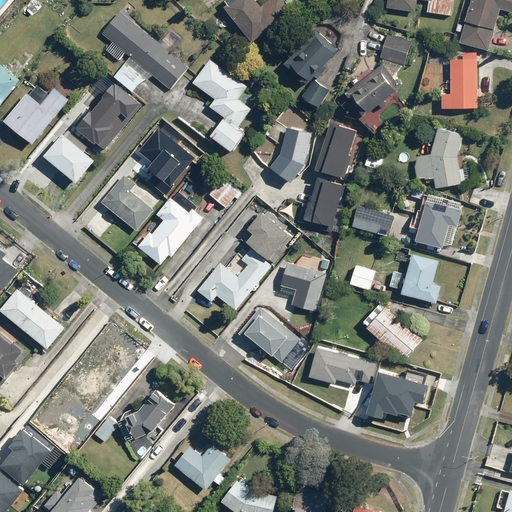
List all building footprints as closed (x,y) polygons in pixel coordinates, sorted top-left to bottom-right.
[(255,0),(234,0),(223,9),(251,44),(291,13),(286,7),(289,5),(284,0),(271,0),(262,7),(255,0)] [(387,0),(386,9),(415,13),(417,0),(428,1),(426,13),(452,17),(454,0),(387,0)] [(511,0),(470,0),(459,44),(489,52),(500,11),(511,13),(511,0)] [(121,12),(102,34),(112,43),(106,51),(119,61),(125,54),(130,58),(113,77),(133,93),(139,85),(153,77),(170,91),(189,68),(121,12)] [(315,30),(283,65),(306,86),(338,50),(315,30)] [(387,34),(380,58),(405,66),(413,42),(387,34)] [(478,109),(477,52),(451,53),(451,95),(441,96),(441,110),(478,109)] [(247,86),(210,60),(192,85),(214,100),(208,108),(223,119),(209,138),(230,153),(244,135),(238,130),(253,110),(238,99),(247,86)] [(382,64),(344,94),(363,119),(401,89),(382,64)] [(0,97),(15,79),(0,66),(0,97)] [(315,81),(301,99),(317,110),(330,93),(315,81)] [(115,83),(76,129),(103,151),(142,105),(115,83)] [(32,146),(69,101),(54,89),(49,95),(38,87),(30,97),(27,95),(4,123),(32,146)] [(331,123),(315,172),(341,180),(357,131),(331,123)] [(194,158),(158,128),(139,151),(152,162),(147,168),(155,175),(149,181),(164,194),(194,158)] [(305,166),(312,134),(286,128),(280,156),(270,169),(290,185),(305,166)] [(437,128),(430,156),(417,158),(415,168),(417,181),(433,179),(435,189),(462,185),(458,158),(464,136),(437,128)] [(66,130),(43,158),(75,185),(94,162),(84,153),(88,148),(66,130)] [(123,174),(100,204),(137,233),(155,210),(131,192),(137,185),(123,174)] [(209,196),(225,209),(240,191),(224,178),(209,196)] [(298,222),(341,234),(348,208),(339,206),(344,186),(317,179),(310,204),(303,203),(298,222)] [(164,269),(204,218),(195,211),(199,206),(177,189),(133,244),(164,269)] [(428,195),(415,242),(443,250),(444,244),(452,246),(464,205),(428,195)] [(389,239),(395,216),(358,206),(352,228),(389,239)] [(241,221),(227,238),(242,250),(256,233),(241,221)] [(220,264),(197,292),(212,303),(217,297),(236,312),(273,266),(251,249),(242,261),(247,265),(237,278),(220,264)] [(412,255),(401,296),(436,305),(441,287),(433,284),(439,262),(412,255)] [(0,287),(0,288),(14,270),(0,259),(0,287)] [(327,274),(287,263),(281,286),(295,290),(291,306),(316,313),(327,274)] [(356,266),(350,285),(370,291),(376,272),(356,266)] [(17,289),(0,310),(0,313),(47,351),(65,328),(17,289)] [(381,304),(362,325),(403,362),(422,340),(381,304)] [(301,340),(260,307),(238,335),(248,343),(250,341),(272,358),(273,357),(282,364),(301,340)] [(0,389),(28,353),(0,331),(0,389)] [(376,364),(316,349),(309,377),(335,384),(336,380),(355,385),(356,380),(371,384),(376,364)] [(59,408),(106,403),(127,390),(112,367),(96,378),(66,381),(67,389),(57,390),(59,408)] [(427,385),(378,372),(366,415),(381,419),(383,412),(397,415),(398,412),(411,416),(415,403),(421,405),(427,385)] [(133,441),(153,433),(176,406),(157,390),(138,412),(124,419),(133,441)] [(109,416),(95,435),(106,443),(120,424),(109,416)] [(1,467),(25,486),(56,447),(28,425),(9,448),(13,452),(1,467)] [(190,448),(174,467),(205,491),(213,481),(219,486),(225,479),(219,474),(230,461),(211,445),(201,457),(190,448)] [(0,511),(7,511),(25,491),(0,470),(0,511)] [(58,491),(40,511),(90,511),(104,496),(80,477),(72,487),(69,484),(62,494),(58,491)] [(221,503),(232,511),(273,511),(277,496),(251,491),(238,481),(221,503)] [(323,511),(329,493),(296,485),(294,511),(293,511),(323,511)] [(511,511),(511,489),(510,489),(503,511),(511,511)] [(379,511),(344,503),(341,511),(379,511)]
